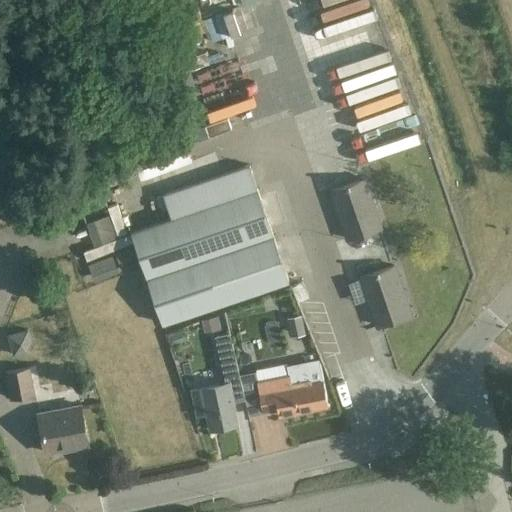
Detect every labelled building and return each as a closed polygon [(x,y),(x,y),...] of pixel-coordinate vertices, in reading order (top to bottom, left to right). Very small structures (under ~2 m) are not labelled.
[(262,0),(239,0),(244,9),(262,0)] [(319,6),(328,35),(375,20),(368,0),(311,0),(314,7),(319,6)] [(336,54),(343,75),(388,59),(381,38),(336,54)] [(350,99),(400,82),(394,65),(344,82),(350,99)] [(226,113),(246,110),(243,83),(191,90),(194,111),(202,110),(206,137),(228,134),(226,113)] [(362,127),(368,147),(414,132),(408,113),(410,112),(406,98),(344,118),(348,132),(362,127)] [(289,281),(249,166),(163,195),(166,204),(171,219),(131,233),(162,324),(289,281)] [(348,239),(377,229),(370,209),(374,207),(365,179),(331,190),(348,239)] [(166,204),(163,195),(157,197),(160,206),(166,204)] [(118,205),(108,208),(118,237),(129,233),(118,205)] [(97,248),(82,252),(85,263),(100,259),(97,248)] [(88,264),(94,282),(119,273),(112,255),(88,264)] [(394,265),(361,277),(377,326),(406,316),(399,296),(404,294),(394,265)] [(301,317),(289,319),(292,333),(303,330),(301,317)] [(224,332),(220,318),(204,322),(207,336),(224,332)] [(165,335),(168,346),(184,341),(181,330),(165,335)] [(215,336),(225,379),(240,376),(230,332),(215,336)] [(279,415),(329,406),(320,362),(289,369),(290,374),(257,380),(264,412),(278,409),(279,415)] [(30,368),(6,372),(11,398),(35,394),(30,368)] [(192,390),(193,396),(198,416),(207,414),(211,430),(237,424),(229,382),(192,390)] [(46,452),(63,449),(63,445),(87,441),(87,444),(89,444),(81,405),(38,414),(46,452)]
